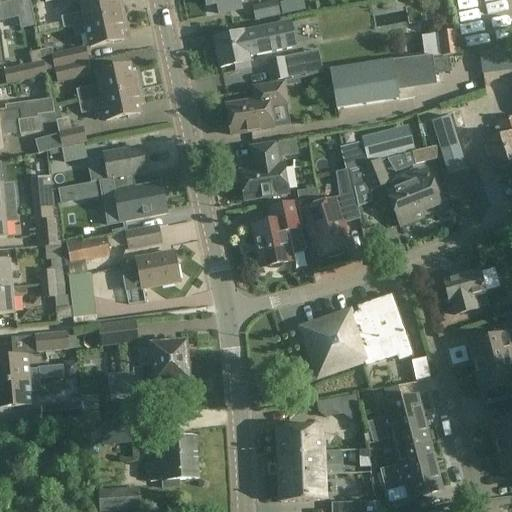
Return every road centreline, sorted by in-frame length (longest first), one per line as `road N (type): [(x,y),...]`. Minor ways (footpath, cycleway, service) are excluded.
road 1 (secondary): [(225,310),(159,0)]
road 2 (residential): [(225,310),(411,259),(511,217)]
road 3 (secondary): [(243,511),(225,310)]
road 4 (residential): [(478,511),(435,349)]
